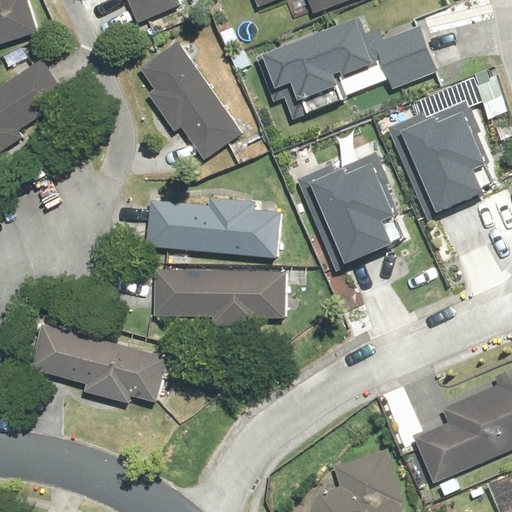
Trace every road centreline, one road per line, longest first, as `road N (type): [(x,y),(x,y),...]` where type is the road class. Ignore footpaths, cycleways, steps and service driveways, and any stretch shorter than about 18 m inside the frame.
road 1 (residential): [(202,511),(277,414),(464,324),(511,314)]
road 2 (residential): [(0,451),(70,459),(178,511)]
